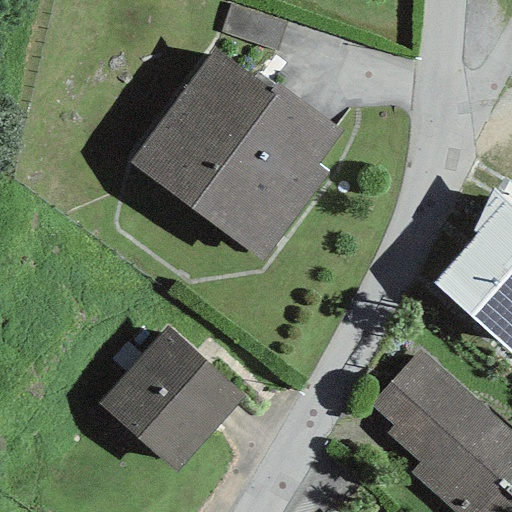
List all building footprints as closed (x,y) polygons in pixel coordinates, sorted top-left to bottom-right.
[(277,53),(287,22),(231,3),(220,34),(277,53)] [(214,47),(130,164),(261,262),(329,173),(318,165),(342,131),(276,84),(269,91),(214,47)] [(475,235),(504,202),(493,190),(471,232),(475,235)] [(511,208),(504,202),(475,235),(433,283),(511,354),(511,208)] [(166,327),(97,405),(175,473),(244,397),(166,327)] [(479,511),(506,483),(511,476),(511,432),(418,347),(366,405),(390,427),(384,433),(418,464),(409,474),(451,511),(479,511)] [(511,511),(511,487),(506,483),(479,511),(511,511)]
